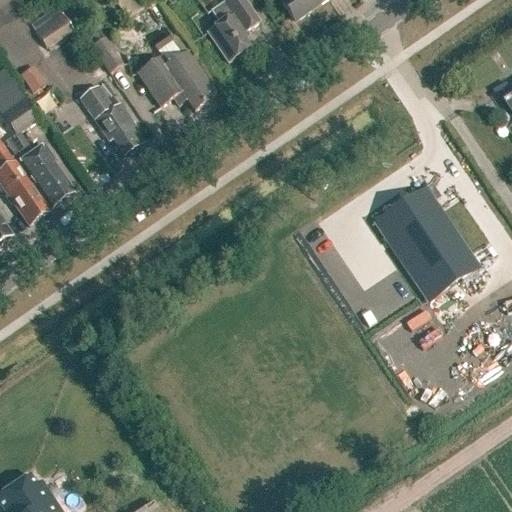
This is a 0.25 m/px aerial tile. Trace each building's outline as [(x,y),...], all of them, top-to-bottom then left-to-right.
[(148,0),(143,0),(139,3),(136,0),(124,0),(117,5),(127,21),(144,11),(146,14),(154,9),(148,0)] [(207,36),(228,66),(250,51),(241,38),(259,26),(241,0),(230,0),(210,14),(219,27),(207,36)] [(284,0),(279,3),(294,25),(330,0),(284,0)] [(35,34),(47,53),(75,34),(62,16),(35,34)] [(93,50),(111,77),(125,67),(107,40),(93,50)] [(186,104),(194,115),(211,104),(207,98),(212,94),(186,56),(167,68),(162,60),(137,77),(160,111),(173,102),(178,109),(186,104)] [(50,85),(38,94),(45,103),(57,95),(50,85)] [(13,88),(0,97),(0,118),(15,140),(20,136),(38,124),(13,88)] [(142,142),(118,107),(112,112),(97,90),(79,103),(109,146),(112,144),(123,160),(139,149),(137,145),(142,142)] [(15,140),(5,147),(19,167),(51,213),(73,198),(52,168),(53,163),(43,150),(34,156),(20,136),(15,140)] [(0,176),(0,188),(28,229),(48,216),(11,163),(0,148),(0,174),(1,176),(0,176)] [(384,241),(428,305),(478,271),(435,207),(384,241)] [(0,246),(10,239),(0,224),(0,221),(0,222),(0,220),(0,246)] [(49,511),(33,487),(0,509),(0,511),(57,511),(55,509),(51,511),(49,511)]
